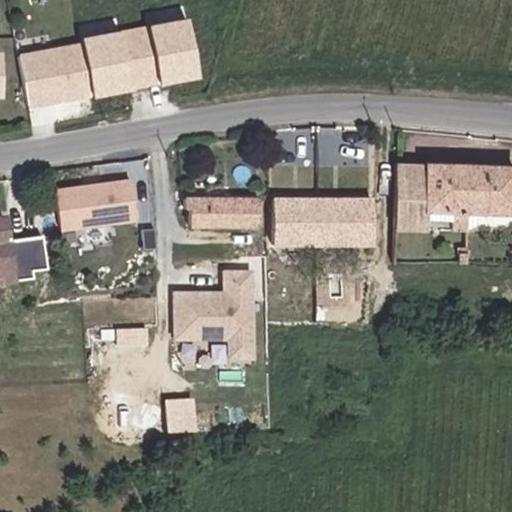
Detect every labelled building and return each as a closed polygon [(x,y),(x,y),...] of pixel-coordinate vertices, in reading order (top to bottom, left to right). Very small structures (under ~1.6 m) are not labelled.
[(189,20),(149,28),(160,85),(200,78),(189,20)] [(149,28),(83,41),(94,98),(160,85),(149,28)] [(33,110),(94,98),(83,41),(22,53),(33,110)] [(422,207),(508,210),(510,161),(391,156),(389,223),(421,224),(422,207)] [(130,179),(58,190),(63,228),(136,217),(130,179)] [(366,238),(366,193),(267,192),(267,239),(366,238)] [(263,227),(263,199),(178,198),(177,211),(194,211),(193,227),(232,227),(263,227)] [(39,263),(35,230),(0,235),(0,275),(26,272),(25,265),(39,263)] [(257,362),(255,271),(222,271),(222,290),(173,291),(174,347),(225,346),(225,362),(257,362)]
